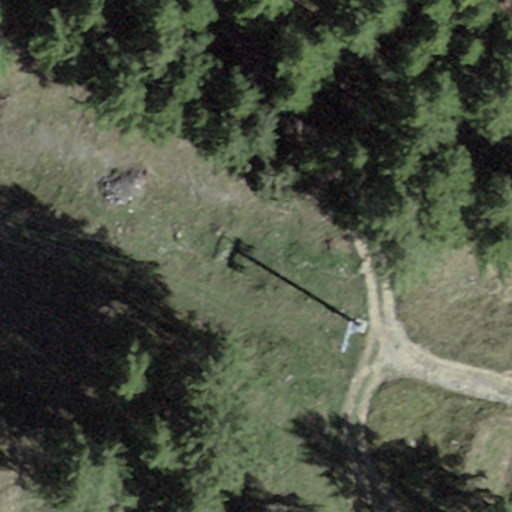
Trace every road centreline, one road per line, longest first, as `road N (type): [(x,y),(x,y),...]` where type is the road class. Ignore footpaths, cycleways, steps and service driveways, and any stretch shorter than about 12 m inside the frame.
road 1 (track): [(230,0),(321,148),(356,251),(374,351)]
road 2 (track): [(374,351),(348,431),(402,511)]
road 3 (track): [(374,351),(511,399)]
